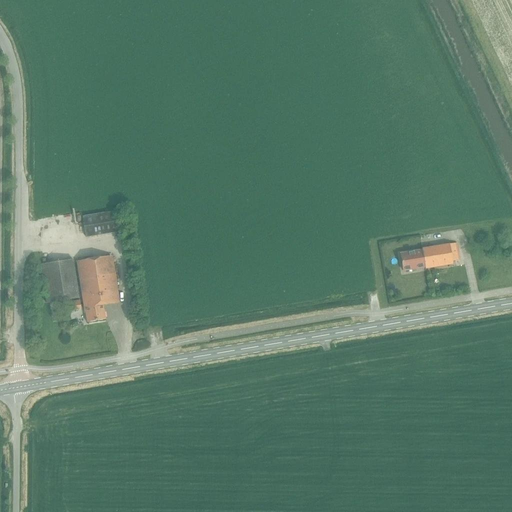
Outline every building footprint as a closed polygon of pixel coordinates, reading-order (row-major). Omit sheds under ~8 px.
[(86,238),(118,233),(114,212),(82,217),(86,238)] [(452,263),(459,262),(456,243),(422,249),(422,250),(400,254),(403,271),(425,268),(425,269),(452,264),(452,263)] [(103,308),(120,305),(112,257),(76,262),(84,314),(85,314),(87,323),(105,320),(103,308)] [(76,282),(74,270),(73,260),(40,265),(44,287),(46,303),(79,298),(76,282)] [(69,311),(81,309),(80,300),(68,302),(69,311)]
